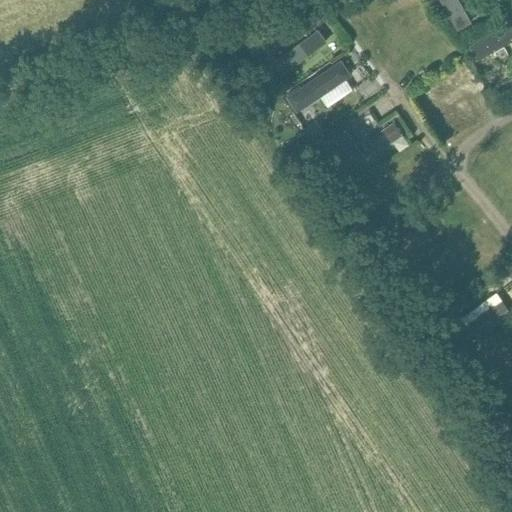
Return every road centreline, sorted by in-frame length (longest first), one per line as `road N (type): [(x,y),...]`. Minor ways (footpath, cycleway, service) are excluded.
road 1 (track): [(0,91),(164,29)]
road 2 (residential): [(348,31),(439,154),(450,158)]
